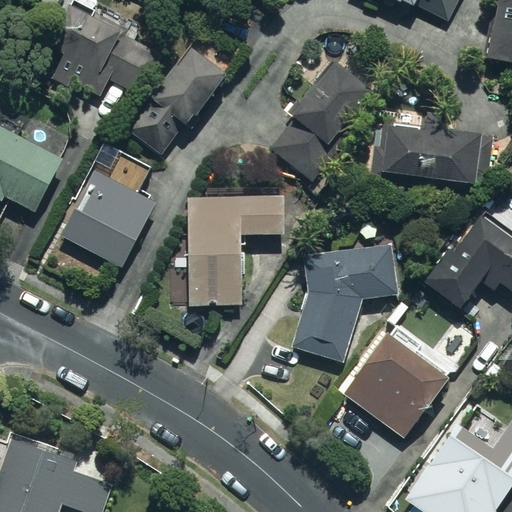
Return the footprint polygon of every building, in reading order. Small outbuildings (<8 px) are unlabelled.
[(383,0),(414,14),(416,8),(448,22),(458,0),(383,0)] [(511,0),(495,0),(485,62),(511,67),(511,0)] [(129,32),(74,3),(39,72),(72,89),(74,86),(101,99),(111,79),(145,97),(166,57),(126,37),(129,32)] [(195,55),(191,52),(146,107),(150,110),(130,134),(161,160),(186,129),(188,131),(230,80),(222,73),(233,60),(207,40),(195,55)] [(373,99),(335,64),(313,88),(315,90),(291,115),(297,120),(270,150),(309,186),(339,154),(330,145),(373,99)] [(395,122),(376,120),(372,186),(401,188),(401,181),(478,186),(482,135),(446,132),(447,115),(423,114),(422,131),(394,129),(395,122)] [(0,205),(5,208),(8,202),(36,217),(65,162),(0,128),(0,205)] [(153,170),(107,147),(60,240),(122,272),(157,204),(140,195),(153,170)] [(173,269),(173,310),(245,309),(244,240),(285,240),(285,198),(280,198),(280,189),(207,190),(207,197),(189,198),(190,268),(173,269)] [(511,234),(485,215),(456,256),(449,251),(424,287),(464,317),(483,290),(497,300),(504,291),(511,296),(511,234)] [(393,247),(304,256),(309,294),(294,350),(347,366),(366,303),(399,300),(393,247)] [(405,443),(471,348),(451,334),(439,352),(398,324),(345,401),(405,443)] [(511,357),(502,371),(511,378),(511,357)] [(511,422),(508,428),(493,417),(487,426),(478,420),(468,434),(462,430),(434,472),(461,490),(448,509),(452,511),(498,511),(511,491),(511,422)] [(78,465),(12,443),(0,477),(0,511),(62,511),(64,508),(78,511),(105,511),(114,487),(75,474),(78,465)]
